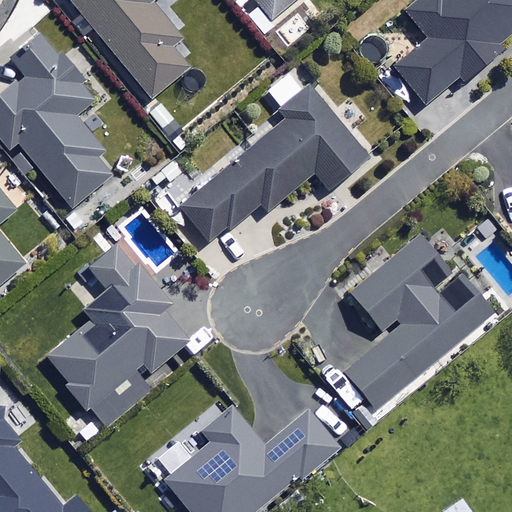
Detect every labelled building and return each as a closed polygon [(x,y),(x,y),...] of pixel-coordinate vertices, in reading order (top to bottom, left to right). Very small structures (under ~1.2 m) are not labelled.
[(156,0),(70,0),(149,97),(188,66),(172,46),(181,38),(153,3),(156,0)] [(253,0),(269,20),(293,0),(253,0)] [(499,43),(511,33),(511,0),(413,0),(400,10),(422,40),(390,63),(421,104),(453,81),(457,87),(505,51),(499,43)] [(97,99),(42,31),(9,58),(22,74),(0,92),(0,138),(7,148),(16,141),(71,208),(113,174),(93,149),(98,144),(75,116),(97,99)] [(178,207),(207,242),(225,228),(227,230),(258,204),(264,212),(312,172),(326,188),(366,155),(307,85),(276,110),(283,119),(178,207)] [(0,219),(13,209),(0,193),(0,281),(22,264),(0,236),(0,219)] [(421,233),(349,292),(380,330),(393,320),(397,326),(343,371),(375,409),(493,311),(459,270),(455,274),(421,233)] [(150,372),(188,338),(165,312),(172,305),(113,245),(87,268),(105,288),(82,308),(91,318),(46,357),(66,380),(61,384),(85,411),(141,361),(150,372)] [(263,445),(231,406),(199,431),(209,444),(164,480),(189,511),(252,511),(338,444),(310,408),(263,445)] [(89,511),(76,496),(62,507),(9,443),(17,437),(0,418),(1,408),(0,407),(0,511),(89,511)]
